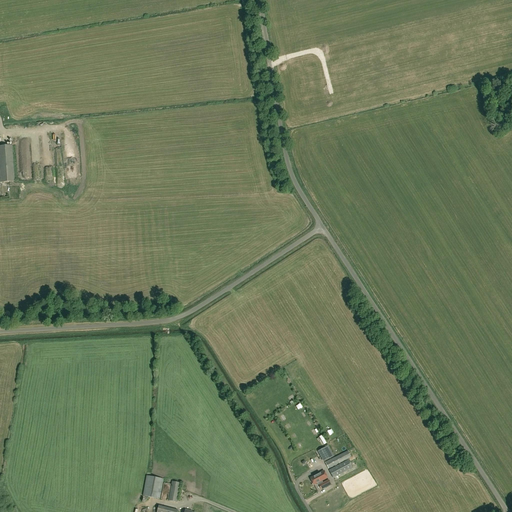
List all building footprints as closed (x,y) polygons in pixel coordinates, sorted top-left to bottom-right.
[(13,145),(0,146),(0,182),(15,182),(13,145)] [(295,406),(297,410),(304,406),(301,402),(295,406)] [(324,461),(332,457),(327,446),(319,450),(324,461)] [(328,469),(351,457),(348,450),(325,462),(328,469)] [(329,470),(333,477),(352,468),(348,460),(329,470)] [(323,483),(322,480),(328,477),(324,471),(315,475),(316,475),(311,478),(314,484),(317,483),(318,483),(319,485),(321,489),(331,484),(329,480),(323,483)] [(160,499),(163,478),(147,475),(143,495),(160,499)] [(177,502),(180,483),(172,481),(169,500),(177,502)]
